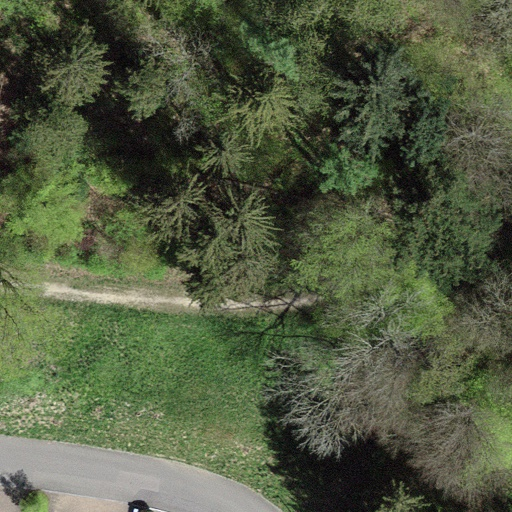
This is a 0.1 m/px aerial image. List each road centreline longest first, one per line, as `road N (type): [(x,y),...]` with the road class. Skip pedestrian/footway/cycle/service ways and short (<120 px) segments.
road 1 (track): [(0,274),(256,302),(511,241)]
road 2 (residential): [(0,461),(147,482),(239,511)]
